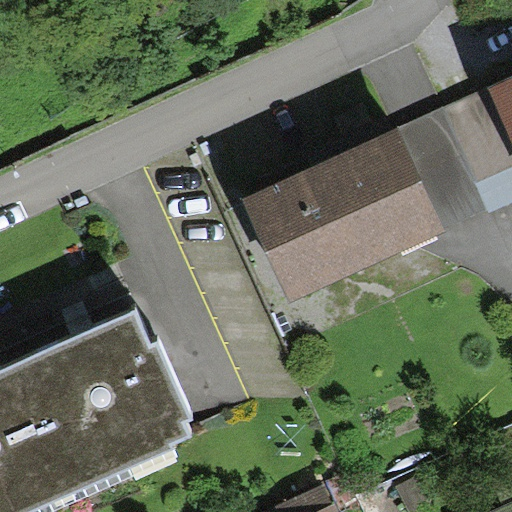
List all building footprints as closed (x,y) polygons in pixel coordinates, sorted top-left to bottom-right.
[(511,78),(393,134),(441,238),(511,205),(511,78)] [(441,238),(393,134),(236,206),(285,311),(441,238)] [(137,307),(23,358),(78,479),(191,427),(185,413),(196,408),(163,334),(151,339),(137,307)] [(23,358),(0,368),(0,511),(2,511),(78,479),(23,358)] [(511,511),(511,478),(490,489),(500,510),(495,511),(511,511)] [(334,511),(321,485),(265,511),(334,511)]
